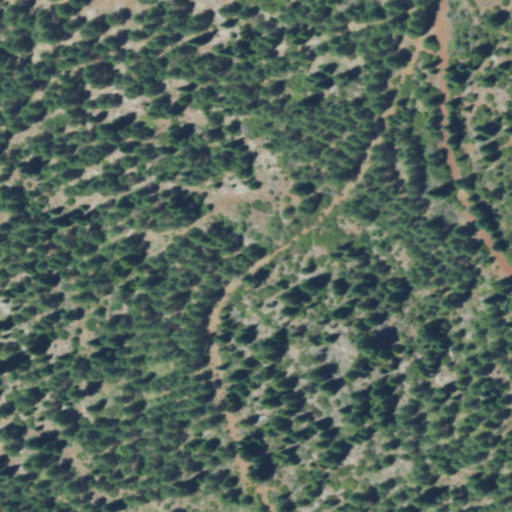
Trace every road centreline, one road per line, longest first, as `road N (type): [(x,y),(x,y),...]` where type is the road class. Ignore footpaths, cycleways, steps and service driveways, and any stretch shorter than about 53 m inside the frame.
road 1 (track): [(279,511),(241,461),(209,362),(224,300),(359,174),(409,35),(431,0)]
road 2 (track): [(434,0),(443,142),(455,185),(511,276)]
